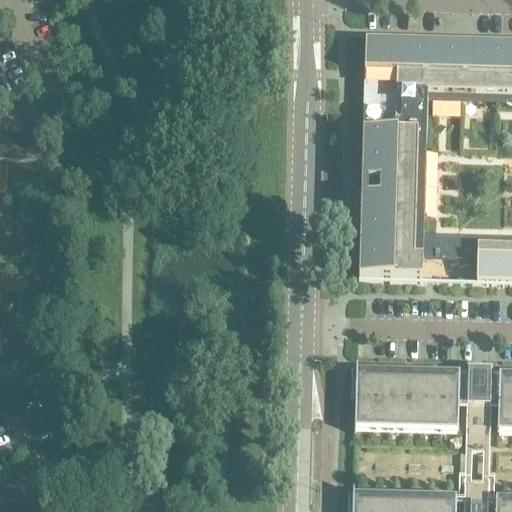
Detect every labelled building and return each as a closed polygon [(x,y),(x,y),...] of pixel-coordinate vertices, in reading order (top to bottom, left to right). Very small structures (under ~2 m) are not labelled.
[(511,100),(511,48),(365,44),(358,286),(426,287),(427,286),(422,286),(423,265),(414,265),(416,221),(420,221),(422,156),(418,156),(419,98),(432,98),(432,102),(492,104),(492,100),(511,100)] [(8,163),(8,137),(0,137),(0,162),(1,162),(1,163),(8,163)] [(20,163),(21,137),(8,137),(8,163),(20,163)] [(33,164),(34,138),(21,137),(20,163),(33,164)] [(46,164),(47,137),(46,137),(46,138),(34,138),(33,164),(46,164)] [(511,289),(511,252),(477,251),(476,288),(472,287),(472,289),(511,289)] [(458,434),(459,384),(459,383),(357,380),(357,371),(356,371),(354,437),(356,437),(356,432),(459,435),(459,434),(458,434)] [(489,457),(491,376),(492,376),(492,375),(467,374),(467,375),(468,375),(466,456),(489,457)] [(511,384),(499,384),(499,385),(498,435),(497,435),(497,436),(511,436),(511,384)] [(465,487),(464,511),(486,511),(488,488),(465,487)] [(354,504),(354,495),(353,495),(352,511),(455,511),(456,507),(354,504)]
